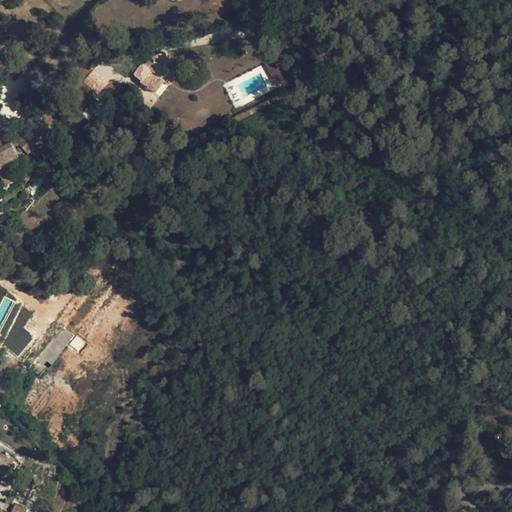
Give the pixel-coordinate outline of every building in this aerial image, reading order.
[(250,19),(253,26),(259,24),(256,17),(250,19)] [(142,69),(142,71),(143,72),(145,75),(140,81),(155,93),(163,82),(164,81),(159,78),(170,70),(165,63),(167,61),(164,52),(150,57),(152,59),(142,67),(142,68),(142,69)] [(275,75),(280,72),(273,59),(265,64),(277,87),(281,85),(275,75)] [(177,75),(170,70),(159,78),(164,81),(163,82),(168,86),(177,75)] [(285,82),(280,72),(275,75),(281,85),(285,82)] [(26,123),(37,128),(44,108),(34,104),(26,123)] [(25,131),(23,135),(34,146),(39,137),(25,131)] [(34,146),(23,135),(16,142),(28,154),(35,147),(34,146)] [(0,176),(1,178),(10,173),(5,163),(18,157),(10,142),(3,146),(0,140),(0,176)] [(11,361),(2,354),(0,355),(0,359),(2,362),(0,364),(0,370),(2,372),(11,361)] [(0,470),(4,473),(3,476),(10,480),(22,463),(0,449),(0,470)]
